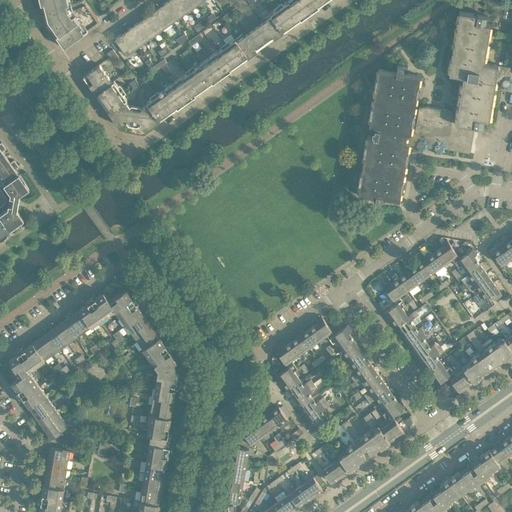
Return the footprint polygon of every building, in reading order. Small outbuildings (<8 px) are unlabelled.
[(71,16),(68,11),(68,10),(66,4),(68,3),(67,0),(39,0),(41,3),(43,3),(47,15),(54,14),(56,18),(50,23),(58,34),(55,35),(64,47),(84,33),(80,28),(82,26),(73,14),(71,16)] [(180,16),(168,0),(159,7),(171,23),(180,16)] [(181,0),(168,0),(180,16),(188,10),(181,0)] [(194,0),(181,0),(188,10),(197,4),(194,0)] [(271,15),(262,21),(258,25),(254,28),(266,44),(269,41),(274,38),(309,12),(300,0),(288,0),(270,13),(271,15)] [(300,0),(309,12),(326,0),(300,0)] [(159,7),(156,9),(150,13),(162,29),(171,23),(159,7)] [(511,66),(484,62),(490,24),(485,23),(487,15),(459,11),(449,73),(463,76),(456,115),(452,114),(453,112),(444,109),(428,106),(419,107),(418,109),(414,108),(416,95),(415,95),(417,84),(418,85),(420,75),(406,73),(407,66),(397,65),(396,71),(378,68),(377,78),(378,78),(376,88),(375,88),(372,106),(373,106),(372,117),(370,117),(369,126),(374,127),(374,129),(372,129),(371,133),(373,134),(373,135),(367,135),(366,144),(367,144),(365,155),(364,155),(361,172),(362,173),(361,183),(359,183),(358,192),(375,195),(374,202),(385,204),(386,197),(399,199),(401,190),(399,190),(401,179),(402,179),(405,161),(404,161),(406,151),(407,151),(409,142),(415,143),(414,146),(417,150),(422,151),(426,148),(426,147),(432,148),(435,153),(440,153),(444,151),(444,148),(470,153),(471,143),(470,142),(470,139),(472,139),(474,125),(483,127),(484,119),(489,120),(495,81),(500,81),(499,84),(502,88),(507,89),(511,86),(511,85),(511,66)] [(229,12),(223,16),(226,20),(232,16),(229,12)] [(162,29),(150,13),(141,19),(143,21),(153,35),(162,29)] [(153,35),(143,21),(141,19),(133,26),(144,42),(153,35)] [(144,42),(133,26),(124,32),(125,34),(135,48),(144,42)] [(235,38),(208,57),(221,75),(257,50),(261,47),(266,44),(254,28),(250,30),(245,33),(237,40),(235,38)] [(135,48),(125,34),(124,32),(120,34),(115,38),(116,40),(112,43),(116,49),(120,46),(126,54),(135,48)] [(199,33),(194,37),(197,41),(202,37),(199,33)] [(188,41),(191,45),(197,41),(194,37),(188,41)] [(107,53),(109,56),(113,61),(118,57),(112,48),(107,53)] [(186,101),(221,75),(208,57),(173,82),(186,101)] [(164,58),(158,62),(161,66),(167,62),(164,58)] [(161,66),(158,62),(153,66),(156,70),(161,66)] [(127,98),(120,89),(114,80),(112,81),(99,64),(86,73),(93,81),(89,84),(118,126),(125,121),(128,124),(132,125),(135,109),(131,108),(125,100),(127,98)] [(132,87),(138,83),(135,78),(129,83),(132,87)] [(149,86),(145,80),(141,83),(145,89),(149,86)] [(145,130),(181,105),(186,101),(173,82),(146,102),(147,103),(139,109),(135,109),(132,125),(137,126),(140,123),(145,130)] [(6,157),(0,160),(0,174),(16,163),(14,159),(10,162),(6,157)] [(16,163),(0,174),(0,179),(4,185),(19,174),(15,168),(18,166),(16,163)] [(17,210),(19,201),(20,195),(29,188),(25,182),(23,184),(17,176),(19,175),(19,174),(4,185),(10,194),(9,197),(7,208),(0,213),(0,215),(9,229),(10,229),(8,227),(16,221),(18,223),(24,219),(17,210)] [(9,229),(0,215),(0,234),(3,239),(7,237),(4,233),(9,229)] [(443,246),(435,252),(443,264),(452,258),(454,261),(460,257),(447,239),(441,243),(443,246)] [(505,240),(500,243),(511,258),(511,256),(511,240),(511,239),(506,243),(505,240)] [(502,264),(511,258),(500,243),(496,246),(498,249),(493,252),(502,264)] [(480,264),(474,255),(476,254),(472,248),(460,257),(454,261),(458,266),(462,264),(468,272),(480,264)] [(428,253),(424,256),(434,270),(443,264),(435,252),(430,255),(428,253)] [(421,261),(417,264),(425,276),(434,270),(424,256),(420,259),(421,261)] [(410,265),(406,268),(417,283),(425,276),(417,264),(412,268),(410,265)] [(480,264),(468,272),(471,277),(464,282),(467,287),(486,273),(480,264)] [(404,274),(399,277),(408,289),(417,283),(406,268),(402,271),(404,274)] [(455,268),(451,271),(456,278),(460,275),(455,268)] [(486,273),(467,287),(470,291),(477,285),(481,290),(493,281),(486,273)] [(383,285),(396,302),(401,298),(399,295),(408,289),(399,277),(391,283),(389,281),(383,285)] [(502,295),(499,291),(493,281),(481,290),(484,295),(476,300),(480,304),(489,298),(492,295),(495,300),(502,295)] [(126,289),(109,300),(109,301),(115,309),(126,324),(143,312),(138,306),(140,304),(139,302),(138,302),(133,295),(131,297),(126,289)] [(96,297),(95,294),(92,296),(85,301),(87,304),(79,309),(92,326),(115,309),(109,301),(109,300),(103,292),(96,297)] [(390,315),(396,324),(408,315),(407,315),(401,307),(405,304),(401,298),(396,302),(383,311),(387,317),(390,315)] [(489,298),(480,304),(483,309),(492,303),(489,298)] [(417,306),(412,299),(408,301),(413,308),(417,306)] [(79,309),(72,314),(84,331),(92,326),(79,309)] [(414,324),(411,320),(418,314),(415,310),(407,315),(408,315),(396,324),(402,333),(414,324)] [(131,332),(148,320),(143,312),(126,324),(131,332)] [(72,314),(64,320),(76,337),(84,331),(72,314)] [(317,322),(309,328),(318,340),(326,334),(329,337),(334,333),(321,316),(316,320),(317,322)] [(64,320),(56,326),(68,342),(76,337),(64,320)] [(148,320),(131,332),(137,340),(154,328),(148,320)] [(408,342),(428,328),(425,323),(417,329),(414,324),(402,333),(408,342)] [(347,324),(334,333),(329,337),(333,343),(336,340),(342,349),(354,340),(348,332),(351,330),(347,324)] [(68,342),(56,326),(48,331),(60,348),(68,342)] [(143,348),(159,336),(154,328),(137,340),(143,348)] [(303,329),(298,332),(309,347),(318,340),(309,328),(304,332),(303,329)] [(427,342),(423,337),(431,332),(428,328),(408,342),(415,350),(427,342)] [(494,362),(502,356),(504,359),(511,353),(511,350),(504,339),(505,339),(504,338),(495,344),(493,342),(484,348),(472,330),(466,334),(479,352),(470,358),(472,361),(463,367),(464,368),(472,380),(473,381),(483,374),(481,372),(489,366),(491,368),(492,368),(487,362),(490,361),(493,366),(495,364),(496,365),(494,362)] [(48,331),(40,337),(52,354),(60,348),(48,331)] [(296,338),(291,341),(300,353),(309,347),(298,332),(294,335),(296,338)] [(164,342),(159,336),(143,348),(157,369),(175,365),(174,362),(176,360),(171,352),(173,350),(168,343),(166,341),(164,342)] [(40,337),(32,343),(44,359),(52,354),(40,337)] [(354,340),(342,349),(346,354),(338,359),(341,363),(361,349),(354,340)] [(275,349),(288,366),(293,362),(291,359),(300,353),(291,341),(283,347),(281,345),(275,349)] [(427,342),(415,350),(421,359),(440,345),(437,341),(430,346),(427,342)] [(26,347),(24,345),(22,346),(22,347),(15,352),(16,354),(8,359),(20,376),(28,370),(29,370),(44,359),(32,343),(26,347)] [(329,345),(326,347),(331,354),(334,352),(329,345)] [(440,345),(421,359),(427,368),(439,360),(436,355),(443,349),(440,345)] [(361,349),(341,363),(344,367),(352,362),(355,366),(367,358),(361,349)] [(456,361),(451,354),(448,357),(453,364),(456,361)] [(367,358),(355,366),(358,371),(351,376),(354,381),(373,367),(367,358)] [(439,360),(427,368),(433,376),(431,378),(435,384),(448,375),(453,371),(449,365),(445,368),(439,360)] [(282,379),(288,388),(300,379),(294,371),(297,368),(293,362),(288,366),(275,375),(279,381),(282,379)] [(304,363),(300,365),(305,372),(309,370),(304,363)] [(175,365),(157,369),(158,369),(153,395),(173,398),(175,390),(178,391),(178,388),(179,379),(177,379),(178,369),(175,368),(175,365)] [(368,384),(380,375),(373,367),(354,381),(350,383),(353,387),(357,385),(364,379),(368,384)] [(455,374),(453,371),(448,375),(460,392),(466,388),(464,386),(472,380),(464,368),(455,374)] [(28,370),(20,376),(12,382),(17,389),(14,390),(16,393),(21,400),(23,398),(29,406),(45,394),(29,370),(28,370)] [(319,386),(327,380),(323,375),(315,381),(319,386)] [(380,375),(368,384),(371,389),(363,394),(366,398),(386,384),(380,375)] [(300,379),(288,388),(294,397),(314,383),(311,379),(303,384),(300,379)] [(314,383),(294,397),(300,406),(312,397),(309,392),(317,387),(314,383)] [(386,384),(366,398),(369,402),(377,397),(380,402),(392,393),(386,384)] [(398,402),(392,393),(380,402),(386,410),(383,413),(387,419),(392,415),(405,406),(401,400),(398,402)] [(45,394),(29,406),(34,413),(51,401),(45,394)] [(173,398),(153,395),(152,404),(172,407),(173,398)] [(312,397),(300,406),(307,414),(326,400),(323,396),(316,401),(312,397)] [(326,400),(307,414),(313,423),(318,420),(321,424),(328,419),(322,410),(329,405),(326,400)] [(51,401),(34,413),(40,421),(57,409),(51,401)] [(172,407),(152,404),(150,414),(170,417),(172,407)] [(287,417),(279,405),(274,409),(272,407),(268,410),(278,424),(281,428),(290,421),(287,417)] [(371,411),(376,418),(380,415),(375,408),(371,411)] [(57,409),(40,421),(45,429),(62,417),(57,409)] [(265,415),(261,418),(269,430),(278,424),(268,410),(263,413),(265,415)] [(170,435),(171,426),(169,426),(170,417),(150,414),(147,433),(150,434),(149,442),(156,443),(156,442),(158,443),(158,444),(166,445),(167,438),(170,438),(170,435)] [(389,422),(380,428),(389,440),(397,434),(399,436),(405,432),(392,415),(387,419),(389,422)] [(62,417),(45,429),(51,437),(68,425),(62,417)] [(254,419),(250,422),(260,437),(269,430),(261,418),(256,422),(254,419)] [(370,451),(378,445),(380,448),(390,441),(389,440),(380,428),(380,427),(371,433),(369,430),(360,437),(348,419),(342,423),(355,441),(346,447),(348,450),(339,456),(340,457),(349,469),(348,469),(349,470),(359,463),(357,460),(365,455),(367,457),(363,451),(365,449),(369,454),(371,453),(371,454),(372,453),(370,451)] [(243,432),(237,437),(249,445),(260,437),(250,422),(246,425),(248,428),(243,431),(243,432)] [(249,445),(237,437),(236,445),(234,445),(233,451),(230,450),(229,455),(247,458),(249,445)] [(501,438),(497,441),(507,455),(511,452),(511,443),(508,437),(503,440),(501,438)] [(118,450),(119,444),(100,441),(98,453),(105,455),(106,448),(118,450)] [(495,446),(490,450),(499,462),(507,455),(497,441),(493,444),(495,446)] [(170,456),(172,446),(166,445),(158,444),(158,443),(156,442),(156,443),(149,442),(146,461),(166,465),(168,456),(170,456)] [(70,449),(50,445),(48,455),(68,459),(70,449)] [(481,480),(493,471),(491,469),(500,463),(499,462),(490,450),(489,449),(480,455),(482,458),(474,464),(472,461),(471,462),(477,470),(476,471),(475,471),(470,464),(468,466),(467,465),(468,468),(460,473),(458,471),(449,478),(459,492),(468,486),(469,488),(481,480)] [(68,459),(48,455),(47,465),(67,468),(68,459)] [(247,458),(229,455),(228,460),(231,461),(231,466),(245,469),(247,458)] [(340,457),(331,463),(342,477),(346,474),(344,472),(348,469),(349,469),(340,457)] [(166,465),(146,461),(144,471),(164,474),(166,465)] [(337,480),(342,477),(331,463),(322,469),(331,481),(336,478),(337,480)] [(67,468),(47,465),(45,474),(65,478),(67,468)] [(245,469),(231,466),(230,472),(227,472),(226,477),(243,480),(245,469)] [(164,474),(144,471),(143,481),(163,484),(164,474)] [(318,473),(304,482),(314,497),(319,494),(317,491),(322,488),(318,483),(322,480),(318,473)] [(65,478),(45,474),(43,484),(64,487),(65,478)] [(243,480),(226,477),(225,482),(228,482),(227,488),(241,490),(243,480)] [(452,500),(451,498),(459,492),(449,478),(440,484),(442,487),(433,493),(432,490),(431,490),(435,496),(433,498),(429,493),(428,494),(427,493),(426,494),(428,496),(420,502),(418,500),(409,507),(409,508),(410,507),(412,511),(436,511),(438,511),(447,511),(444,507),(452,500)] [(163,484),(143,481),(141,490),(161,494),(163,484)] [(304,482),(295,489),(304,501),(308,497),(310,500),(314,497),(304,482)] [(42,493),(39,492),(38,501),(37,504),(40,504),(38,511),(59,511),(64,487),(43,484),(42,493)] [(499,494),(505,489),(503,485),(497,490),(499,494)] [(241,490),(227,488),(226,493),(223,493),(222,498),(223,499),(233,500),(240,501),(241,490)] [(295,489),(287,495),(297,509),(301,506),(299,504),(304,501),(295,489)] [(161,494),(141,490),(139,500),(160,503),(161,494)] [(287,495),(278,501),(285,511),(287,511),(291,510),(292,511),(293,511),(297,509),(287,495)] [(233,500),(223,499),(223,501),(222,501),(219,511),(231,511),(233,503),(232,503),(233,500)] [(158,511),(160,503),(139,500),(137,511),(158,511)] [(285,511),(278,501),(269,507),(272,511),(285,511)] [(501,511),(493,501),(487,505),(492,511),(501,511)]
